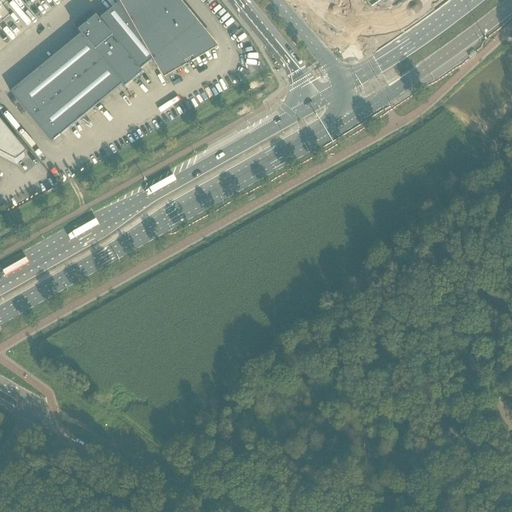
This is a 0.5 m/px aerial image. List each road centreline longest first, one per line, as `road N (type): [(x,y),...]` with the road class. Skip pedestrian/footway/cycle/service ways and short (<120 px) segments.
road 1 (secondary): [(0,318),(350,120)]
road 2 (secondary): [(318,104),(0,281)]
road 3 (secondary): [(350,120),(511,4)]
road 4 (unclassified): [(198,511),(30,416)]
road 5 (secondary): [(472,0),(344,87)]
road 6 (tertiary): [(237,0),(318,104)]
